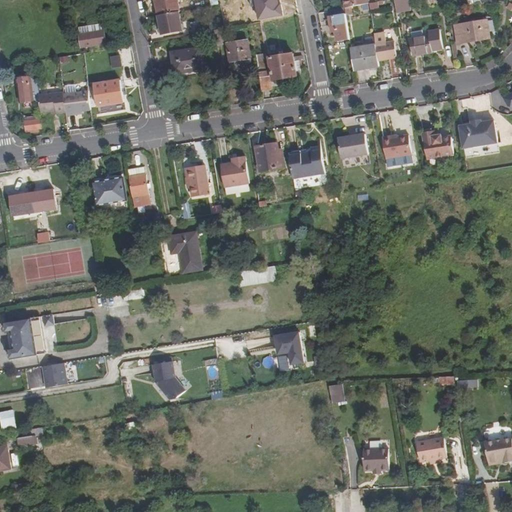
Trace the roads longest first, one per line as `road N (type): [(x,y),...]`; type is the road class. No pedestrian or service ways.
road 1 (residential): [(325,106),(464,84),(511,58)]
road 2 (residential): [(154,132),(325,106)]
road 3 (residential): [(6,156),(154,132)]
road 4 (residential): [(154,132),(132,0)]
